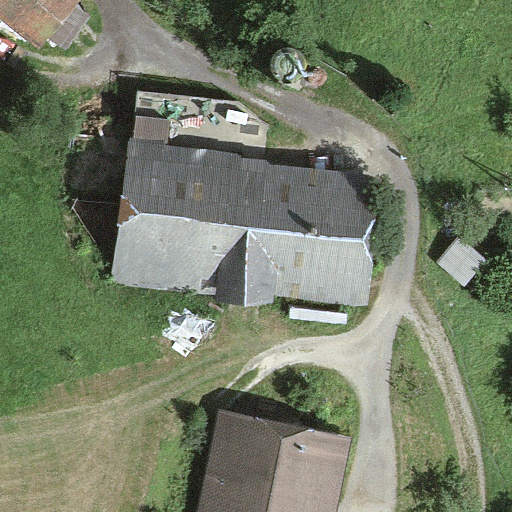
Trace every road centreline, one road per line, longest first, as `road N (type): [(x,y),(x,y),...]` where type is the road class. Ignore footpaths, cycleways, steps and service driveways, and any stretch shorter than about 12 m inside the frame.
road 1 (track): [(370,511),(376,353),(406,221),(392,160),(359,133),(172,53),(113,0)]
road 2 (track): [(475,511),(472,458),(451,377),(433,329),(397,274)]
road 3 (track): [(149,38),(98,64),(64,70),(0,49)]
